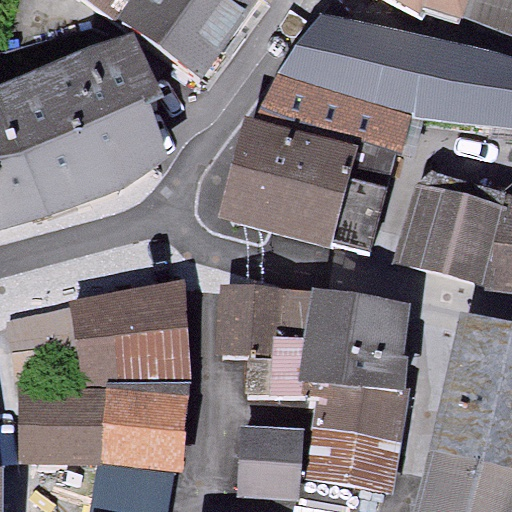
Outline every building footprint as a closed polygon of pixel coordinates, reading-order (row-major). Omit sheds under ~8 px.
[(65,0),(125,36),(147,0),(65,0)] [(258,1),(256,0),(147,0),(125,36),(205,86),(258,1)] [(511,0),(365,0),(437,42),(461,0),(506,0),(511,3),(511,0)] [(511,78),(325,35),(252,141),(354,170),(329,257),(367,261),(403,128),(511,145),(511,78)] [(0,109),(35,215),(107,191),(154,162),(134,109),(147,104),(124,44),(0,89),(0,109)] [(0,226),(35,215),(0,109),(0,226)] [(354,170),(252,141),(227,228),(329,257),(354,170)] [(495,219),(421,202),(404,277),(478,294),(495,219)] [(511,221),(495,219),(478,294),(511,299),(511,221)] [(175,301),(0,342),(0,351),(13,403),(77,389),(185,391),(175,301)] [(403,328),(225,305),(221,360),(256,363),(250,397),(328,404),(315,488),(376,497),(403,328)] [(511,345),(468,336),(428,511),(511,511),(511,488),(508,488),(511,470),(511,345)] [(175,511),(185,391),(77,389),(13,403),(11,461),(96,464),(88,511),(175,511)] [(297,511),(299,448),(245,447),(244,511),(265,511),(297,511)]
